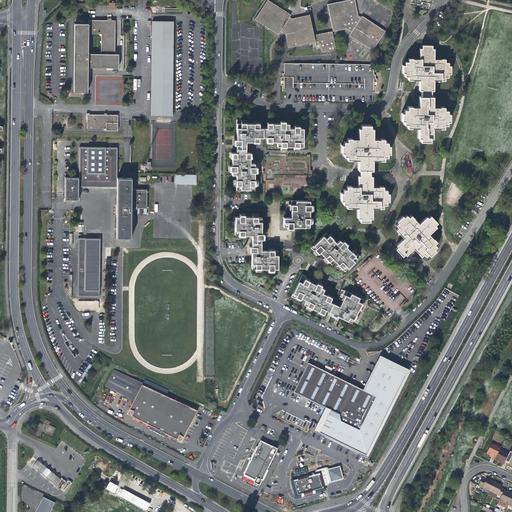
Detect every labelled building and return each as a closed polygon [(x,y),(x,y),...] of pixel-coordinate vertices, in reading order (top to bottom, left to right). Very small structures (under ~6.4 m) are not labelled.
[(303,45),(297,18),(291,19),(289,17),(291,15),(267,0),(255,20),(278,35),(280,31),(285,34),(288,48),(303,45)] [(360,18),(358,17),(354,0),(348,0),(327,5),(333,32),(346,29),(351,32),(349,35),(372,50),(385,31),(362,16),(360,18)] [(411,0),(411,5),(429,9),(430,0),(411,0)] [(309,15),(297,18),(303,45),(315,42),(314,36),(309,15)] [(115,22),(88,22),(88,25),(74,25),(73,93),(87,94),(87,69),(87,67),(93,67),(93,69),(114,70),(114,56),(115,22)] [(152,23),(150,117),(171,117),(173,23),(152,23)] [(332,32),(314,36),(315,42),(316,49),(321,48),(322,53),(336,50),(332,32)] [(421,90),(421,93),(431,93),(431,90),(433,90),(433,80),(444,80),(444,77),(448,77),(448,73),(450,74),(450,66),(448,66),(448,62),(445,62),(445,59),(434,59),(434,48),(431,48),(431,45),(422,45),(422,48),(419,48),(419,58),(408,58),(408,62),(404,62),(404,65),(402,65),(402,73),(404,73),(404,76),(408,76),(408,79),(419,79),(421,79),(421,82),(419,82),(419,90),(421,90)] [(449,121),(449,114),(447,114),(447,110),(444,110),(444,107),(433,107),(433,97),(431,97),(431,93),(421,93),(421,96),(419,96),(418,103),(424,103),(424,107),(418,107),(417,107),(417,108),(412,108),(412,107),(407,106),(407,110),(404,110),(403,113),(401,113),(401,121),(403,121),(403,124),(407,124),(407,128),(418,128),(418,138),(420,138),(420,141),(430,142),(430,138),(432,138),(432,128),(443,128),(444,125),(447,125),(447,121),(449,121)] [(117,116),(89,116),(89,119),(86,119),(86,129),(105,129),(105,132),(117,132),(117,116)] [(259,137),(259,128),(259,123),(246,123),(246,121),(241,121),(241,120),(236,120),(236,140),(235,140),(234,145),(236,145),(246,145),(246,142),(259,142),(259,137)] [(303,147),(303,128),(299,128),(299,126),(294,126),(294,128),(288,128),(288,123),(285,123),(285,122),(279,122),(279,123),(266,123),(266,128),(262,128),(262,137),(266,137),(266,142),(277,142),(277,146),(280,146),(280,148),(286,148),(286,146),(293,146),(293,148),(299,148),(299,147),(303,147)] [(372,138),(373,128),(370,128),(370,125),(361,124),(361,128),(358,128),(358,138),(347,138),(347,141),(343,141),(343,145),(341,145),(341,153),(343,153),(343,156),(347,156),(347,159),(358,159),(360,159),(360,162),(358,162),(358,170),(360,170),(370,170),(372,170),(372,159),(383,160),(383,156),(387,156),(387,153),(389,153),(389,145),(387,145),(387,142),(384,142),(384,138),(372,138)] [(77,202),(78,188),(78,182),(116,183),(116,189),(115,239),(130,240),(131,210),(146,210),(146,191),(131,191),(131,180),(116,179),(117,149),(78,148),(78,179),(64,179),(64,199),(68,199),(68,201),(77,202)] [(254,167),(254,164),(250,164),(250,153),(246,153),(246,149),(236,149),(236,153),(232,153),(231,166),(230,166),(230,172),(231,172),(231,175),(236,175),(236,180),(234,180),(234,186),(236,186),(236,190),(254,190),(254,186),(256,186),(256,180),(254,180),(254,173),(252,173),(252,167),(254,167)] [(291,188),(312,186),(310,156),(301,156),(302,164),(304,164),(304,169),(307,168),(308,174),(274,176),(274,179),(266,180),(266,184),(274,184),(274,186),(290,185),(291,188)] [(196,175),(180,174),(174,174),(174,182),(174,184),(195,185),(196,175)] [(389,201),(389,193),(386,193),(387,190),(383,190),(383,187),(372,187),(372,176),(370,176),(360,176),(358,176),(358,183),(363,183),(363,187),(358,186),(346,186),(346,190),(343,190),(343,193),(341,193),(341,200),(343,200),(343,204),(346,204),(346,207),(357,208),(357,218),(360,218),(359,221),(369,221),(369,218),(371,218),(372,208),(383,208),(383,204),(386,204),(386,201),(389,201)] [(311,223),(311,218),(309,218),(309,210),(311,210),(311,205),(309,205),(309,201),(291,200),(291,204),(289,204),(289,210),(291,210),(291,217),(283,217),(283,227),(287,227),(287,229),(292,229),(293,227),(312,227),(312,223),(311,223)] [(261,234),(261,217),(258,217),(258,215),(252,215),(252,217),(244,217),(244,215),(239,215),(239,217),(235,217),(235,235),(239,235),(239,237),(244,237),(244,235),(252,235),(252,239),(261,239),(263,239),(263,234),(261,234)] [(402,216),(397,221),(398,223),(396,225),(398,228),(396,230),(404,238),(396,245),(398,247),(404,254),(406,255),(411,250),(407,246),(409,244),(413,248),(421,256),(423,254),(426,256),(428,254),(430,256),(435,251),(434,249),(436,247),(434,244),(436,242),(429,234),(436,226),(434,225),(437,223),(430,216),(428,218),(426,216),(419,223),(411,215),(409,218),(406,215),(404,218),(402,216)] [(356,255),(352,251),(351,252),(346,247),(347,246),(343,242),(342,243),(339,240),(336,243),(333,240),(334,238),(330,234),(329,235),(326,233),(311,248),(314,251),(315,250),(318,254),(320,252),(325,258),(326,256),(330,260),(329,262),(331,264),(334,261),(338,265),(337,266),(340,270),(342,269),(344,272),(360,257),(357,254),(356,255)] [(98,298),(98,290),(99,239),(77,239),(76,298),(93,298),(98,298)] [(278,269),(278,251),(274,251),(274,249),(269,249),(268,251),(261,250),(261,243),(252,243),(252,247),(250,247),(250,252),(251,252),(251,269),(255,269),(255,271),(261,271),(261,269),(268,269),(268,271),(274,271),(274,269),(278,269)] [(395,249),(402,256),(404,254),(398,247),(395,249)] [(331,298),(322,293),(324,289),(321,287),(320,289),(315,287),(316,285),(309,281),(310,280),(305,278),(306,276),(302,274),(291,297),(295,299),(295,297),(300,300),(301,298),(305,300),(303,304),(306,306),(306,307),(311,310),(311,308),(323,314),(325,310),(329,312),(333,304),(329,302),(331,298)] [(361,309),(363,304),(362,303),(363,300),(344,290),(342,294),(343,295),(341,299),(343,300),(339,307),(336,305),(332,314),(331,315),(336,318),(337,316),(352,323),(353,320),(356,321),(362,310),(361,309)] [(394,300),(403,308),(408,301),(400,294),(394,300)] [(340,352),(337,357),(345,360),(347,356),(340,352)] [(377,364),(405,378),(403,381),(405,382),(408,374),(379,359),(377,364)] [(377,364),(375,367),(403,381),(405,378),(377,364)] [(329,412),(318,435),(365,459),(403,381),(375,367),(362,393),(308,365),(293,394),(325,410),(329,412)] [(137,381),(114,368),(105,386),(128,398),(137,381)] [(134,401),(142,386),(143,383),(137,381),(128,398),(134,401)] [(405,382),(403,381),(365,459),(366,459),(405,382)] [(131,417),(177,441),(183,438),(197,412),(142,386),(134,401),(129,410),(131,417)] [(329,412),(325,410),(313,433),(318,435),(329,412)] [(44,420),(41,424),(45,426),(42,432),(50,436),(54,429),(47,426),(49,422),(44,420)] [(276,450),(259,442),(256,448),(250,460),(249,461),(243,474),(242,476),(243,476),(253,481),(252,484),(258,487),(261,481),(266,471),(276,450)] [(487,453),(495,457),(499,449),(500,447),(491,443),(487,453)] [(505,461),(508,462),(511,454),(511,453),(509,452),(508,453),(499,449),(495,457),(494,459),(503,464),(505,461)] [(33,467),(42,475),(47,469),(38,461),(33,467)] [(330,471),(330,469),(327,467),(318,470),(316,473),(317,475),(298,480),(298,481),(294,482),(294,484),(293,484),(292,485),(295,494),(297,493),(297,495),(302,494),(302,495),(325,488),(325,487),(326,486),(329,486),(332,482),(333,482),(343,480),(344,478),(341,469),(339,468),(330,471)] [(42,475),(46,478),(51,472),(47,469),(42,475)] [(55,476),(51,472),(46,478),(55,486),(60,480),(55,476)] [(316,473),(291,480),(293,484),(294,484),(294,482),(298,481),(298,480),(317,475),(316,473)] [(64,492),(70,484),(62,478),(55,486),(64,492)] [(477,486),(488,491),(493,482),(490,481),(485,478),(484,480),(481,478),(477,486)] [(496,495),(500,497),(503,490),(504,489),(500,487),(501,486),(498,484),(493,482),(488,491),(496,495)] [(109,483),(105,490),(147,510),(151,502),(109,483)] [(328,491),(326,486),(325,487),(325,488),(302,495),(302,494),(297,495),(297,493),(295,494),(297,499),(328,491)] [(506,507),(507,504),(511,494),(507,492),(503,490),(500,497),(497,503),(506,507)] [(43,498),(40,503),(53,509),(55,504),(43,498)] [(50,511),(53,509),(40,503),(35,511),(50,511)]
